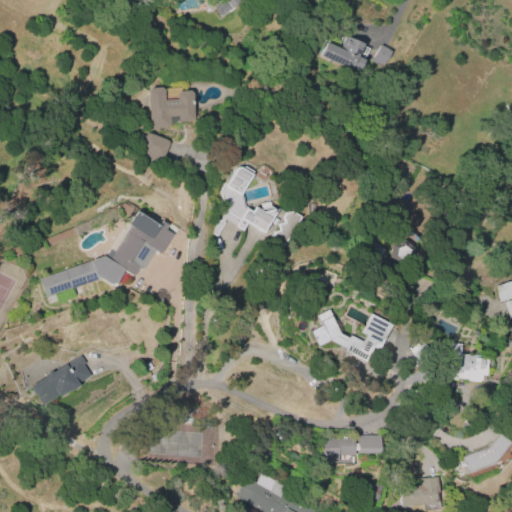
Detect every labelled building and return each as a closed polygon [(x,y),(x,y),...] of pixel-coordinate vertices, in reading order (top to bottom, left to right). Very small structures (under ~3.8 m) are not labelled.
[(239,0),(240,1),(218,18),(211,9),(218,3),(215,0),(239,0)] [(348,71),(316,57),(323,42),(335,47),(339,39),(341,40),(343,35),(362,44),(356,57),(363,60),(359,70),(351,66),(348,71)] [(379,45),(390,51),(381,67),(370,61),(379,45)] [(148,126),(146,91),(148,88),(159,87),(161,89),(162,100),(175,99),(175,94),(177,91),(188,90),(190,92),(192,118),(189,121),(179,121),(176,119),(176,116),(167,116),(168,125),(165,127),(150,128),(148,126)] [(148,133),(166,140),(168,142),(162,159),(159,160),(139,153),(138,151),(144,135),(148,133)] [(275,211),(262,234),(245,224),(241,230),(234,226),(235,225),(221,217),(224,212),(218,191),(223,183),(225,183),(234,168),(237,167),(250,175),(239,194),(241,207),(249,212),(252,206),(262,212),(273,210),(275,211)] [(35,278),(103,255),(124,222),(126,223),(133,211),(157,225),(160,220),(166,224),(163,229),(171,234),(159,254),(152,249),(140,269),(137,267),(131,276),(122,270),(112,287),(98,279),(42,298),(35,278)] [(300,217),(283,245),(274,240),(272,232),(279,230),(277,224),(283,223),(282,217),(284,213),(290,211),(300,217)] [(223,223),(215,237),(206,231),(213,218),(223,223)] [(391,244),(404,240),(414,248),(412,262),(399,266),(389,258),(391,244)] [(494,286),(511,279),(511,315),(509,317),(504,302),(511,299),(511,296),(498,301),(495,293),(497,293),(494,286)] [(389,325),(367,365),(341,351),(343,349),(328,341),(315,346),(308,331),(320,326),(315,316),(327,310),(337,334),(345,338),(345,337),(347,337),(348,335),(360,342),(363,335),(358,332),(368,314),(389,325)] [(486,356),(484,375),(481,375),(480,383),(467,382),(467,379),(455,378),(455,381),(444,380),(448,342),(459,343),(458,353),(486,356)] [(40,406),(28,386),(44,377),(43,374),(49,371),(50,372),(78,355),(83,363),(81,364),(88,375),(76,383),(77,385),(68,391),(68,389),(40,406)] [(485,448),(498,432),(508,440),(492,460),(464,471),(459,458),(485,448)] [(354,435),(378,435),(378,453),(355,453),(355,449),(352,449),(352,455),(337,455),(337,460),(321,461),(321,437),(352,437),(352,444),(354,444),(354,435)] [(260,511),(233,497),(245,477),(255,482),(260,474),(274,481),(274,480),(284,485),(278,496),(287,501),(292,493),(324,511),(260,511)] [(400,505),(398,488),(418,486),(417,478),(435,476),(437,491),(435,491),(436,502),(400,505)] [(380,486),(364,481),(359,498),(374,503),(380,486)]
